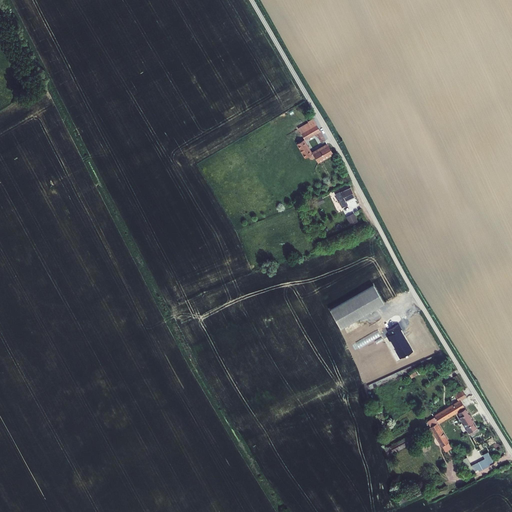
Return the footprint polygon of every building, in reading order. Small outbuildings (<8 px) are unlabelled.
[(320,144),(325,141),(313,120),(308,123),(309,124),(311,128),(301,133),(304,139),(314,134),(320,144)] [(309,124),(299,130),(301,133),(311,128),(309,124)] [(313,153),(304,139),(297,144),(305,158),(308,156),(310,158),(312,159),(315,157),(318,163),(333,154),(328,145),(313,153)] [(335,194),(342,208),(348,205),(346,200),(355,196),(350,187),(335,194)] [(322,196),(313,200),(316,206),(324,202),(322,196)] [(357,222),(354,214),(347,217),(351,225),(357,222)] [(330,309),(340,328),(384,303),(373,285),(330,309)] [(398,324),(387,330),(390,335),(387,337),(389,340),(391,340),(397,350),(396,351),(400,358),(405,355),(406,355),(407,354),(412,351),(408,345),(408,346),(406,343),(406,342),(399,330),(401,329),(398,324)] [(435,417),(433,418),(437,423),(456,412),(464,407),(460,401),(466,397),(462,391),(455,395),(459,402),(434,416),(435,417)] [(466,397),(460,401),(464,407),(470,403),(466,397)] [(456,413),(471,437),(475,434),(474,433),(479,431),(465,408),(456,413)] [(452,448),(437,423),(433,418),(427,422),(445,452),(452,448)] [(388,456),(421,438),(417,431),(384,449),(388,456)] [(488,452),(482,455),(484,458),(485,458),(485,459),(486,461),(491,458),(488,452)] [(475,464),(485,459),(485,458),(484,458),(471,465),(467,458),(460,461),(468,475),(475,472),(474,471),(478,469),(475,464)] [(478,469),(479,471),(489,466),(486,461),(485,459),(475,464),(478,469)] [(427,490),(423,483),(396,497),(400,504),(427,490)]
